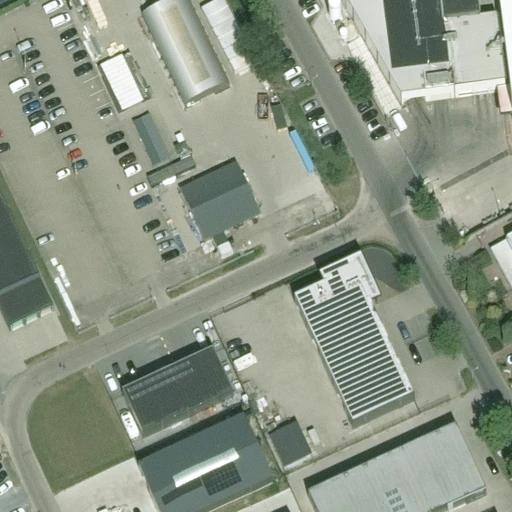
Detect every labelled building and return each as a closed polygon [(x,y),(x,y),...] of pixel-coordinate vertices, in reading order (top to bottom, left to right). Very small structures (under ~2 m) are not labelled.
[(179,0),(142,18),(184,109),(229,89),(187,0),(179,0)] [(511,0),(339,0),(401,108),(506,94),(493,0),(497,0),(511,116),(511,0)] [(181,194),(204,245),(259,219),(235,168),(181,194)] [(0,197),(0,220),(9,216),(0,197)] [(9,216),(0,220),(0,247),(19,238),(9,216)] [(19,238),(0,247),(0,274),(29,260),(19,238)] [(511,240),(490,253),(511,291),(511,290),(511,240)] [(29,260),(0,274),(0,300),(9,296),(24,289),(40,282),(29,260)] [(372,294),(360,266),(323,283),(327,290),(294,304),(353,432),(415,403),(365,295),(370,293),(371,294),(372,294)] [(40,282),(24,289),(38,320),(54,312),(40,282)] [(24,289),(9,296),(24,327),(38,320),(24,289)] [(9,296),(0,300),(0,311),(10,333),(24,327),(9,296)] [(123,398),(143,442),(234,399),(213,356),(123,398)] [(244,422),(139,471),(158,511),(210,511),(273,483),(244,422)] [(454,431),(306,499),(312,511),(450,511),(484,496),(454,431)]
